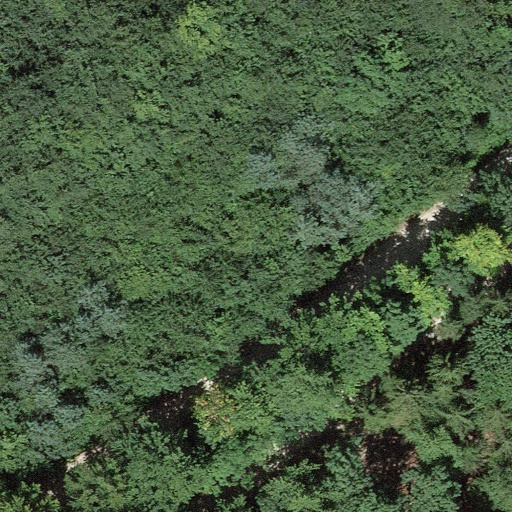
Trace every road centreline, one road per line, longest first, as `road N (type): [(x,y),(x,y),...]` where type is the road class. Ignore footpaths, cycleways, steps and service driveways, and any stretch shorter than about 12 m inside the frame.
road 1 (track): [(511,173),(34,511)]
road 2 (track): [(226,511),(511,245)]
